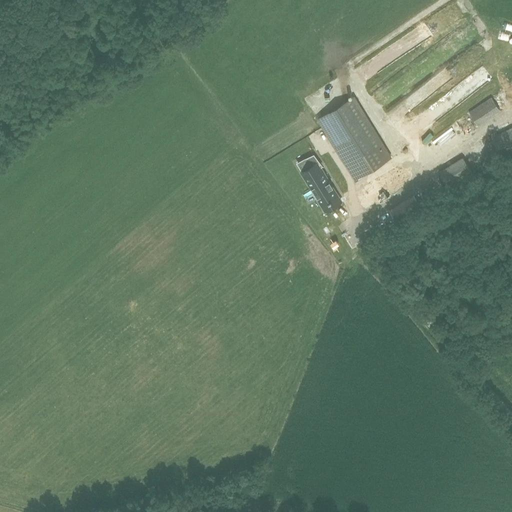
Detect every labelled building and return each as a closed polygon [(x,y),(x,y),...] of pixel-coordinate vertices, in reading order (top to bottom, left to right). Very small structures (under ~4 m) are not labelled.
[(428,119),(432,125),(470,97),(461,85),(418,117),(423,123),(428,119)] [(418,108),(431,91),(425,86),(411,103),(418,108)] [(353,96),(326,113),(318,118),(355,179),(390,157),(353,96)] [(496,98),(471,110),(478,124),(503,112),(496,98)] [(511,127),(498,135),(496,132),(490,135),(501,159),(511,153),(511,127)] [(331,200),(330,199),(337,195),(320,167),(318,163),(320,162),(314,153),(309,156),(304,159),(309,167),(302,171),(301,172),(306,179),(307,179),(322,204),(328,200),(328,201),(331,200)] [(440,173),(446,181),(469,166),(464,158),(440,173)] [(399,169),(364,191),(374,206),(374,207),(409,185),(399,169)] [(397,222),(421,207),(414,195),(389,210),(397,222)]
